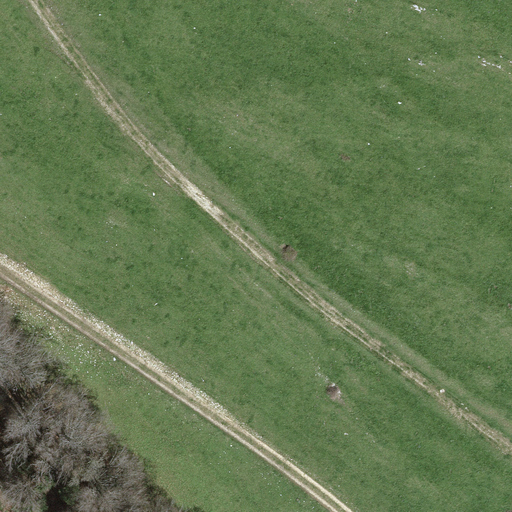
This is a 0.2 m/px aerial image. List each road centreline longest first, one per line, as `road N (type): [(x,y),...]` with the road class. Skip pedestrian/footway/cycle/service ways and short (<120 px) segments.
road 1 (track): [(31,0),(159,159),(293,283),(511,457)]
road 2 (track): [(343,511),(0,268)]
